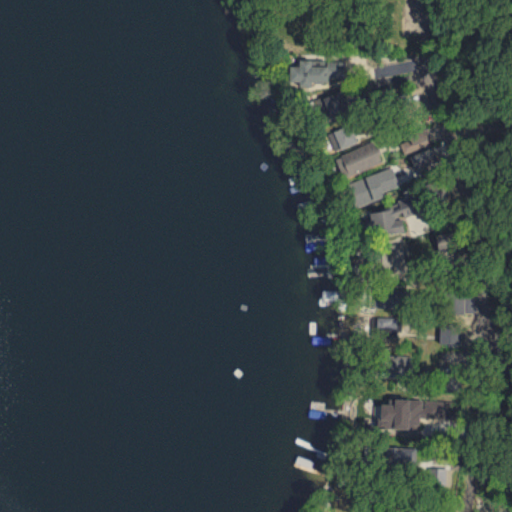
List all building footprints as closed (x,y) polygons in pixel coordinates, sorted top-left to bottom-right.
[(343,60),(329,60),(329,56),(313,56),(313,58),(298,58),(298,64),(288,65),(289,85),(311,84),(311,79),(343,79),(343,60)] [(345,109),(340,90),(312,98),(315,108),(325,105),(328,114),(345,109)] [(333,150),(357,141),(350,123),(327,131),(333,150)] [(345,174),(382,162),(375,142),(338,154),(345,174)] [(449,156),(445,142),(410,153),(414,166),(449,156)] [(398,184),(391,166),(345,183),(354,206),(385,194),(383,190),(398,184)] [(403,230),(401,215),(403,214),(421,211),(419,200),(368,207),(370,220),(363,221),(365,235),(403,230)] [(404,266),(403,240),(382,241),(383,267),(404,266)] [(377,318),(377,328),(385,328),(385,335),(416,336),(416,318),(377,318)] [(439,351),(439,375),(454,375),(454,385),(445,385),(445,389),(464,389),(464,351),(439,351)] [(379,427),(418,428),(418,416),(454,417),(454,399),(393,397),(393,403),(380,402),(379,427)] [(415,459),(416,446),(385,445),(384,470),(410,471),(411,458),(415,459)]
